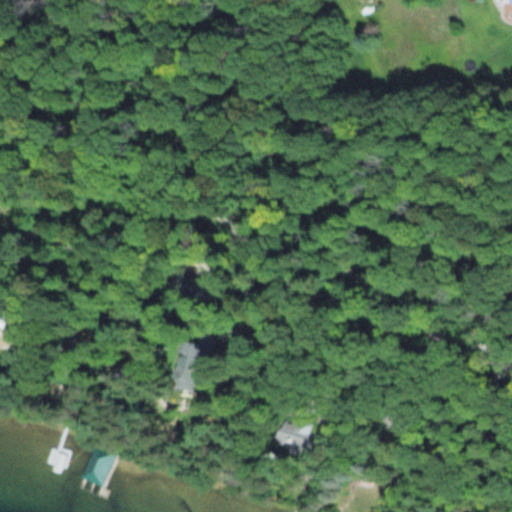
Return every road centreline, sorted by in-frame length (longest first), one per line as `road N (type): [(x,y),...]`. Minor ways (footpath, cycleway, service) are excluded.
road 1 (residential): [(511,341),(304,302),(174,212)]
road 2 (residential): [(174,212),(200,0)]
